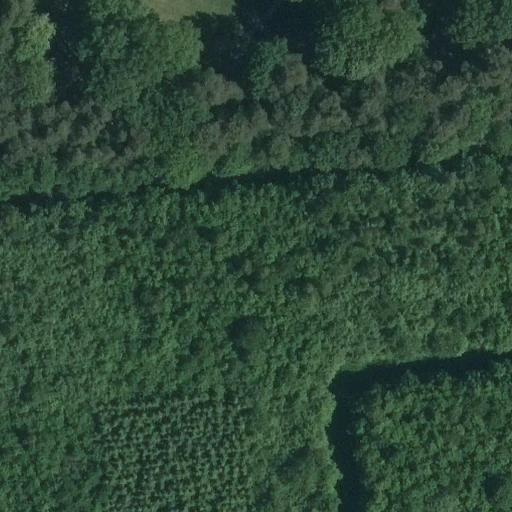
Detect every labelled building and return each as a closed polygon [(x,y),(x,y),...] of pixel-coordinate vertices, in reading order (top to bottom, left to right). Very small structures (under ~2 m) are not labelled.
[(27,0),(34,13),(57,0),(27,0)] [(427,40),(459,57),(474,28),(444,12),(437,26),(435,26),(427,40)] [(316,44),(305,78),(337,88),(347,56),(331,50),(332,49),(316,44)] [(55,97),(82,75),(61,49),(35,71),(45,84),(44,85),(55,97)] [(167,70),(131,73),(133,105),(167,103),(166,87),(168,87),(167,70)]
